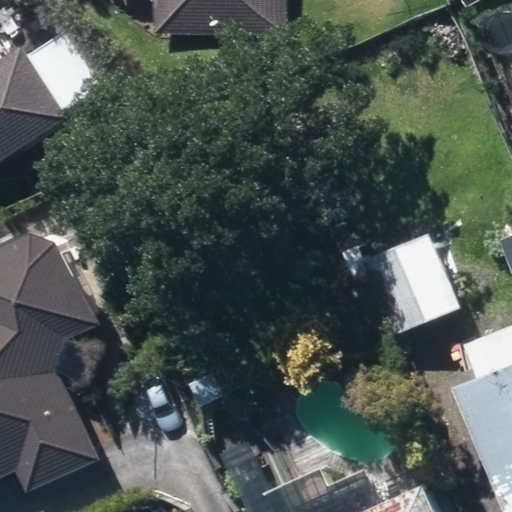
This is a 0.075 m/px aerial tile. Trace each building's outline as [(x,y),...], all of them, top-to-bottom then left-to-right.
[(172,0),(172,29),(298,31),(298,0),(172,0)] [(0,165),(4,173),(104,108),(58,37),(39,49),(14,12),(0,20),(0,165)] [(88,236),(62,225),(0,251),(0,482),(35,468),(43,487),(117,456),(78,366),(93,328),(123,315),(88,236)] [(398,290),(415,329),(476,303),(444,229),(379,256),(383,268),(371,274),(380,297),(398,290)] [(495,376),(472,386),(473,389),(511,483),(511,332),(483,345),(495,376)] [(201,380),(211,405),(235,396),(223,370),(201,380)] [(290,481),(270,436),(236,450),(251,483),(255,482),(267,511),(460,511),(445,477),(404,496),(389,462),(355,477),(346,455),(290,481)]
